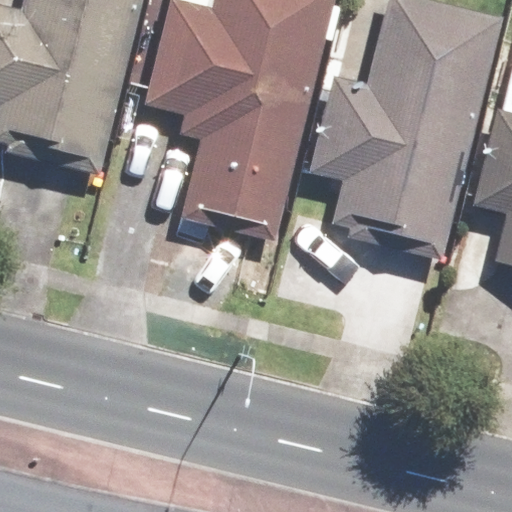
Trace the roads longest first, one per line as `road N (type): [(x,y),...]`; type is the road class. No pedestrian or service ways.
road 1 (secondary): [(0,362),(511,486)]
road 2 (secondary): [(122,511),(0,483)]
